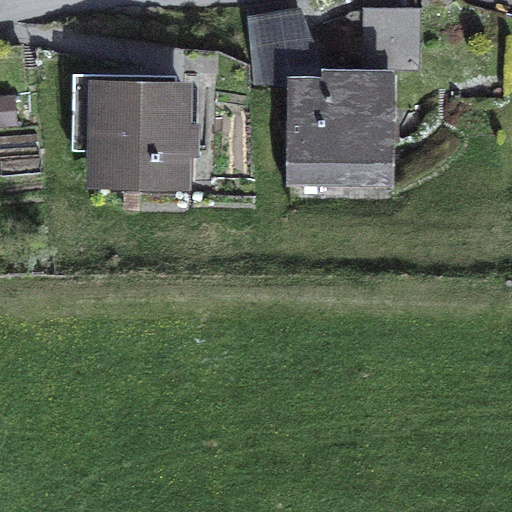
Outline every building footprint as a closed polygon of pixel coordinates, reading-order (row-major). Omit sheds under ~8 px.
[(250,22),(255,81),(289,81),(317,81),(299,13),(250,22)] [(420,72),(421,15),(364,14),(363,71),(420,72)] [(0,48),(0,103),(26,101),(22,46),(0,48)] [(327,74),(327,81),(317,81),(289,81),(288,186),(393,187),(394,121),(379,121),(379,74),(327,74)] [(394,121),(397,121),(397,75),(379,74),(379,121),(394,121)] [(182,182),(183,153),(196,154),(197,126),(183,126),(184,89),(98,87),(96,180),(182,182)]
